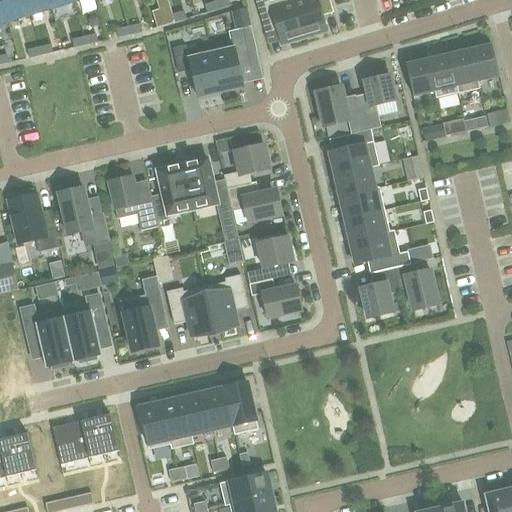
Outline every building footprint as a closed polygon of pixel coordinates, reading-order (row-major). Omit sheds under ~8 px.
[(0,0),(0,24),(8,22),(1,0),(0,0)] [(1,0),(8,22),(30,16),(25,0),(1,0)] [(25,0),(30,16),(52,9),(49,0),(25,0)] [(49,0),(52,9),(74,2),(72,0),(49,0)] [(224,0),(217,2),(219,10),(231,7),(228,0),(224,0)] [(282,46),(304,39),(292,0),(275,0),(271,1),(270,0),(255,0),(266,34),(277,30),(282,46)] [(292,0),(304,39),(327,32),(322,17),(334,13),(329,0),(292,0)] [(205,6),(207,14),(219,10),(217,2),(205,6)] [(173,16),(175,23),(187,20),(185,12),(173,16)] [(175,23),(173,16),(161,19),(163,27),(175,23)] [(129,28),(131,36),(143,33),(141,25),(129,28)] [(131,36),(129,28),(117,31),(119,38),(131,36)] [(232,42),(210,47),(221,93),(244,88),(243,85),(239,68),(252,65),(243,29),(237,30),(229,32),(232,42)] [(84,38),(86,46),(98,43),(96,35),(84,38)] [(74,49),(86,46),(84,38),(72,41),(74,49)] [(40,48),(41,56),(53,53),(52,45),(40,48)] [(492,45),(471,50),(478,83),(499,78),(492,45)] [(186,46),(173,49),(179,74),(191,71),(198,99),(221,93),(210,47),(209,47),(211,54),(189,59),(186,46)] [(41,56),(40,48),(28,51),(29,59),(41,56)] [(480,90),(478,83),(471,50),(449,55),(458,95),(480,90)] [(436,100),(458,95),(449,55),(427,60),(435,93),(436,100)] [(0,57),(0,65),(9,63),(7,56),(0,57)] [(435,93),(427,60),(406,65),(414,98),(435,93)] [(368,95),(356,97),(364,132),(371,131),(381,128),(379,119),(398,115),(395,102),(396,102),(390,76),(365,82),(368,95)] [(341,87),(316,93),(324,128),(348,122),(351,135),(364,132),(356,97),(344,100),(341,87)] [(103,121),(118,120),(117,98),(102,99),(103,121)] [(506,111),(499,113),(501,124),(509,122),(506,111)] [(465,122),(467,132),(481,129),(479,119),(465,122)] [(444,126),(446,137),(467,133),(464,121),(444,126)] [(442,126),(433,128),(436,139),(445,137),(442,126)] [(332,152),(330,153),(335,176),(379,166),(374,143),(371,131),(364,132),(351,135),(348,136),(351,148),(332,152)] [(251,183),(249,175),(270,170),(264,145),(234,152),(239,173),(224,176),(225,181),(227,189),(251,183)] [(239,240),(232,212),(230,202),(227,189),(225,181),(213,183),(208,160),(183,165),(193,211),(217,205),(225,243),(239,240)] [(157,171),(163,195),(151,197),(156,216),(157,223),(169,220),(168,216),(193,211),(183,165),(157,171)] [(379,166),(335,176),(340,198),(380,189),(380,188),(375,189),(370,169),(380,167),(379,166)] [(421,169),(406,173),(408,182),(423,178),(421,169)] [(133,178),(109,183),(118,220),(137,216),(141,232),(159,228),(156,216),(151,197),(151,193),(137,196),(133,178)] [(251,183),(227,189),(230,202),(243,199),(248,224),(283,216),(277,191),(259,195),(256,182),(251,183)] [(83,233),(86,247),(109,241),(109,243),(111,243),(104,214),(103,214),(103,215),(91,218),(84,189),(82,189),(81,185),(80,185),(80,186),(70,188),(71,192),(59,194),(68,236),(83,233)] [(380,189),(340,198),(346,220),(385,211),(380,189)] [(429,201),(426,189),(418,191),(421,203),(429,201)] [(449,207),(461,206),(460,191),(448,191),(449,207)] [(9,201),(19,245),(36,241),(39,253),(61,248),(56,229),(46,231),(37,195),(9,201)] [(385,211),(346,220),(351,242),(395,232),(395,231),(390,233),(385,211)] [(423,213),(426,225),(434,223),(431,211),(423,213)] [(395,232),(351,242),(356,266),(368,263),(371,274),(395,269),(406,266),(411,265),(408,253),(400,254),(395,232)] [(293,262),(288,238),(258,244),(264,269),(293,262)] [(225,243),(224,244),(230,267),(244,264),(239,240),(225,243)] [(260,260),(255,240),(248,242),(253,262),(260,260)] [(117,269),(129,266),(127,255),(115,258),(117,269)] [(168,257),(153,261),(157,277),(159,284),(173,280),(168,257)] [(0,294),(17,290),(11,264),(0,266),(0,294)] [(406,266),(395,269),(397,279),(398,279),(400,290),(408,289),(413,312),(439,306),(431,271),(421,274),(416,275),(409,277),(406,266)] [(114,269),(99,273),(101,283),(116,279),(114,269)] [(374,286),(361,289),(368,319),(393,313),(388,293),(400,290),(398,279),(397,279),(395,269),(371,274),(374,286)] [(255,272),(247,273),(249,285),(257,284),(255,272)] [(77,284),(78,292),(102,287),(99,273),(75,278),(77,284)] [(226,283),(205,288),(215,332),(238,327),(235,311),(248,308),(241,276),(225,279),(226,283)] [(140,311),(123,314),(132,353),(159,347),(152,316),(165,313),(159,284),(157,277),(142,281),(146,296),(137,298),(140,311)] [(257,284),(249,285),(252,297),(262,295),(268,319),(302,311),(296,286),(275,291),(273,280),(257,284)] [(58,296),(55,283),(36,287),(39,300),(58,296)] [(183,289),(167,293),(174,325),(188,322),(192,338),(215,332),(205,288),(183,293),(183,289)] [(88,304),(62,310),(74,361),(79,360),(80,363),(97,359),(96,356),(101,355),(95,329),(107,327),(99,295),(86,298),(88,304)] [(74,361),(62,310),(36,316),(34,306),(21,309),(29,345),(41,342),(46,367),(51,366),(52,369),(69,366),(69,362),(74,361)] [(248,384),(225,389),(235,436),(259,430),(248,384)] [(225,389),(204,394),(212,431),(232,427),(235,436),(225,389)] [(204,394),(183,399),(193,445),(194,445),(192,436),(212,431),(204,394)] [(183,399),(162,403),(172,450),(193,445),(183,399)] [(162,403),(140,408),(149,450),(170,446),(171,450),(172,450),(162,403)] [(110,416),(95,419),(103,456),(118,453),(110,416)] [(95,419),(82,422),(90,459),(103,456),(95,419)] [(82,422),(54,429),(62,465),(90,459),(82,422)] [(27,435),(13,438),(22,475),(36,472),(27,435)] [(13,438),(0,441),(0,445),(8,478),(22,475),(13,438)] [(248,453),(240,455),(243,467),(251,465),(248,453)] [(227,458),(219,460),(222,472),(230,470),(227,458)] [(219,460),(211,462),(214,474),(222,472),(219,460)] [(185,468),(177,470),(179,481),(187,479),(185,468)] [(177,470),(169,471),(171,483),(179,481),(177,470)] [(266,473),(220,484),(225,506),(271,496),(266,473)] [(511,511),(511,503),(509,490),(486,496),(489,511),(511,511)] [(92,493),(84,495),(87,507),(94,505),(92,493)] [(84,495),(76,497),(79,509),(87,507),(84,495)] [(275,511),(271,496),(225,506),(225,507),(230,506),(231,511),(275,511)] [(76,497),(68,499),(71,511),(79,509),(76,497)] [(68,499),(61,500),(63,511),(64,511),(67,511),(71,511),(68,499)] [(63,511),(61,500),(53,502),(55,511),(63,511)] [(55,511),(53,502),(45,504),(47,511),(55,511)] [(195,511),(199,511),(207,510),(206,502),(194,505),(195,511)] [(465,511),(463,503),(439,509),(440,511),(465,511)]
